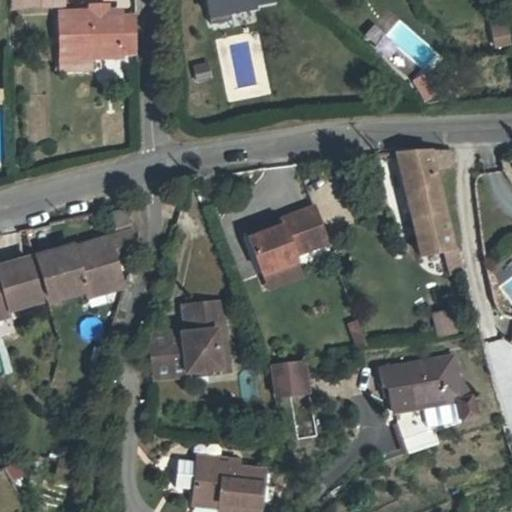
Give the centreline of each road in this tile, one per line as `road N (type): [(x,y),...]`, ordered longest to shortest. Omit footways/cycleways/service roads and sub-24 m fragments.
road 1 (residential): [(511,127),(338,139),(170,164)]
road 2 (residential): [(170,164),(0,205)]
road 3 (residential): [(161,0),(170,164)]
